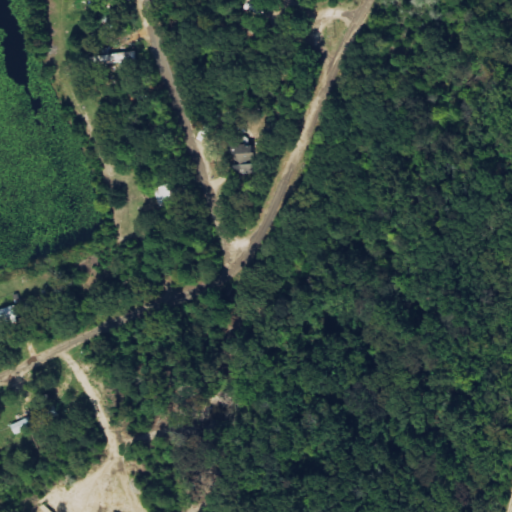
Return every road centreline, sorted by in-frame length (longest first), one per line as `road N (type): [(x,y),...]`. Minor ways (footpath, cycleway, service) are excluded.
road 1 (residential): [(80,343),(245,265),(374,0)]
road 2 (residential): [(247,260),(155,0)]
road 3 (residential): [(144,511),(80,343)]
